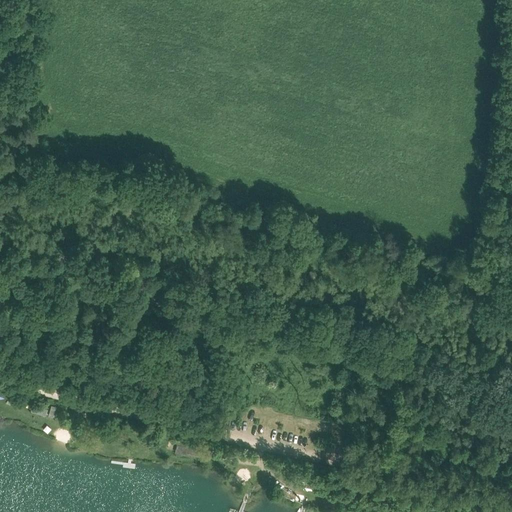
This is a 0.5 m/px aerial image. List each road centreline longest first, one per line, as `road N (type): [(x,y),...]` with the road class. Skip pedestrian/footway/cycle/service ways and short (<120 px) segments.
road 1 (track): [(0,377),(50,398),(264,444)]
road 2 (track): [(264,444),(511,497)]
